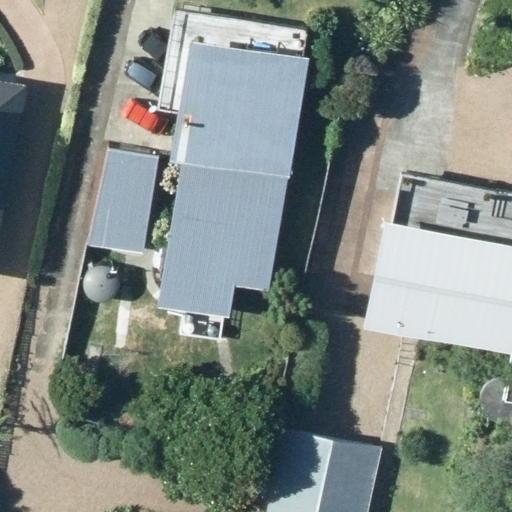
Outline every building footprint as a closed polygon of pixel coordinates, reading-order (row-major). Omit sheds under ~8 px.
[(275,322),(317,73),(196,51),(177,166),(190,169),(162,333),(235,346),(241,317),(275,322)] [(32,111),(1,106),(0,105),(0,264),(2,257),(32,111)] [(146,290),(163,191),(112,182),(95,281),(146,290)] [(511,240),(386,212),(363,317),(511,350),(511,240)] [(379,511),(387,478),(288,455),(274,511),(379,511)]
